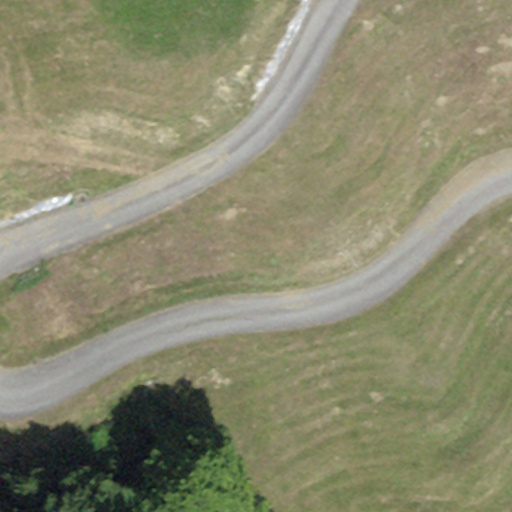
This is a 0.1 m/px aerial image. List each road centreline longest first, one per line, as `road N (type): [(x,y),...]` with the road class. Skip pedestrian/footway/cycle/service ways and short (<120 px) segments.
road 1 (track): [(0,390),(59,377),(173,329),(337,302),(387,275),(472,188),(511,172)]
road 2 (track): [(339,0),(298,79),(256,133),(188,182),(0,260)]
